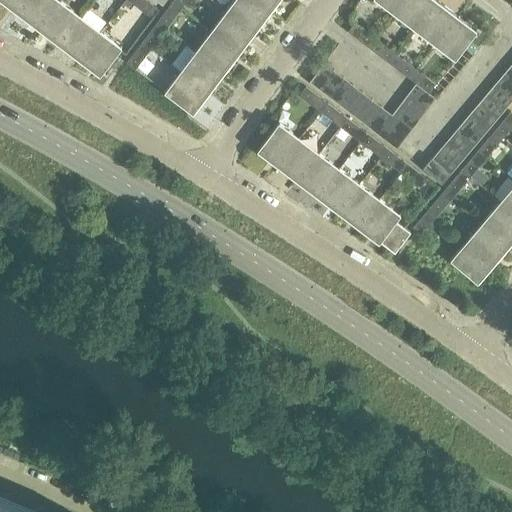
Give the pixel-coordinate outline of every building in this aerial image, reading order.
[(30,0),(0,0),(20,15),(30,0)] [(30,0),(20,15),(40,30),(61,2),(57,0),(30,0)] [(153,7),(144,0),(126,0),(147,15),(153,7)] [(181,10),(188,0),(175,0),(173,3),(181,10)] [(234,0),(226,12),(254,33),(269,13),(252,0),(234,0)] [(252,0),(269,13),(278,0),(252,0)] [(375,0),(395,14),(405,0),(375,0)] [(433,0),(405,0),(395,14),(415,30),(436,2),(433,0)] [(60,46),(81,18),(61,2),(40,30),(60,46)] [(436,2),(415,30),(435,45),(456,17),(436,2)] [(166,30),(181,10),(173,3),(157,23),(166,30)] [(254,33),(226,12),(211,32),(239,53),(254,33)] [(456,17),(435,45),(455,60),(477,32),(456,17)] [(81,18),(60,46),(80,61),(101,33),(81,18)] [(166,30),(157,23),(142,44),(151,50),(166,30)] [(375,40),(355,25),(348,33),(369,49),(375,40)] [(211,32),(195,52),(223,73),(239,53),(211,32)] [(101,33),(80,61),(100,76),(121,48),(101,33)] [(395,55),(375,40),(369,49),(389,64),(395,55)] [(135,70),(151,50),(142,44),(127,63),(135,70)] [(195,52),(180,72),(208,94),(223,73),(195,52)] [(389,64),(409,79),(415,70),(395,55),(389,64)] [(309,84),(319,91),(334,72),(324,64),(309,84)] [(511,70),(510,68),(502,77),(511,85),(511,70)] [(435,86),(415,70),(409,79),(416,84),(429,95),(435,86)] [(193,114),(208,94),(180,72),(164,93),(193,114)] [(319,91),(328,98),(343,79),(334,72),(319,91)] [(511,101),(511,85),(502,77),(494,87),(511,101)] [(328,98),(338,105),(353,86),(343,79),(328,98)] [(429,95),(416,84),(409,94),(428,109),(435,99),(429,95)] [(338,105),(348,113),(362,93),(353,86),(338,105)] [(486,96),(505,111),(511,102),(511,101),(494,87),(486,96)] [(299,97),(320,113),(327,104),(306,88),(299,97)] [(348,113),(357,120),(372,101),(362,93),(348,113)] [(420,118),(428,109),(409,94),(401,104),(420,118)] [(479,105),(497,120),(505,111),(486,96),(479,105)] [(357,120),(367,127),(381,108),(372,101),(357,120)] [(320,113),(340,128),(346,119),(327,104),(320,113)] [(413,128),(420,118),(401,104),(394,113),(413,128)] [(489,129),(497,120),(479,105),(471,114),(489,129)] [(377,135),(386,124),(392,116),(381,108),(367,127),(377,135)] [(413,128),(394,113),(392,116),(386,124),(404,139),(413,128)] [(495,132),(503,139),(511,128),(511,113),(495,132)] [(471,114),(463,123),(481,139),(489,129),(471,114)] [(340,128),(360,143),(367,134),(346,119),(340,128)] [(278,167),(299,139),(279,123),(257,152),(278,167)] [(473,148),(481,139),(463,123),(455,132),(473,148)] [(396,149),(404,139),(386,124),(377,135),(396,149)] [(455,132),(448,141),(466,157),(473,148),(455,132)] [(486,159),(503,139),(495,132),(478,152),(486,159)] [(360,143),(380,158),(387,150),(367,134),(360,143)] [(298,183),(319,154),(299,139),(278,167),(298,183)] [(458,166),(466,157),(448,141),(440,150),(458,166)] [(380,158),(400,173),(406,164),(387,150),(380,158)] [(440,150),(432,160),(450,175),(458,166),(440,150)] [(470,178),(486,159),(478,152),(462,171),(470,178)] [(319,154),(298,183),(318,198),(340,170),(319,154)] [(450,175),(432,160),(431,159),(423,169),(441,185),(450,175)] [(427,180),(406,164),(400,173),(420,188),(427,180)] [(360,185),(340,170),(318,198),(338,213),(360,185)] [(462,171),(445,190),(454,197),(470,178),(462,171)] [(358,228),(379,200),(360,185),(338,213),(358,228)] [(511,187),(499,203),(511,213),(511,187)] [(437,216),(454,197),(445,190),(429,209),(437,216)] [(379,200),(358,228),(379,244),(379,243),(395,255),(411,234),(395,222),(400,216),(379,200)] [(511,213),(499,203),(483,222),(510,245),(511,242),(511,213)] [(437,216),(429,209),(413,229),(421,236),(437,216)] [(483,222),(467,241),(494,264),(510,245),(483,222)] [(467,241),(450,261),(477,283),(494,264),(467,241)] [(42,511),(0,494),(0,511),(42,511)]
